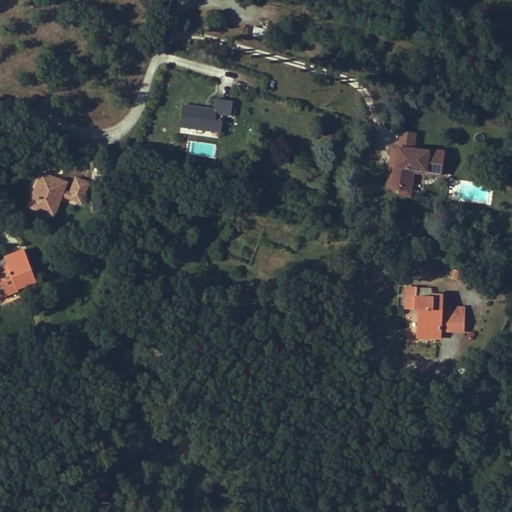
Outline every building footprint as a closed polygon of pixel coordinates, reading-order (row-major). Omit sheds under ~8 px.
[(265,39),(267,30),(254,27),(252,36),(265,39)] [(215,98),(214,109),(184,105),(181,125),(219,131),(221,120),(213,119),(214,113),(233,116),(234,110),(229,109),(231,100),(215,98)] [(219,134),(219,131),(181,125),(181,128),(219,134)] [(416,139),(398,137),(397,145),(415,148),(416,139)] [(397,145),(395,165),(389,165),(387,185),(399,187),(400,183),(411,184),(413,171),(413,168),(426,169),(425,173),(437,174),(437,166),(442,166),(443,151),(415,148),(397,145)] [(66,183),(41,173),(29,206),(30,206),(28,211),(39,216),(41,211),(53,216),(61,195),(63,191),(66,183)] [(75,178),(69,194),(68,197),(81,202),(88,183),(75,178)] [(0,296),(17,290),(16,287),(36,279),(24,250),(4,257),(7,266),(0,268),(0,296)] [(417,307),(417,317),(417,336),(439,337),(439,329),(452,330),(452,326),(462,326),(463,307),(440,306),(440,294),(430,294),(430,296),(414,296),(414,308),(417,307)]
